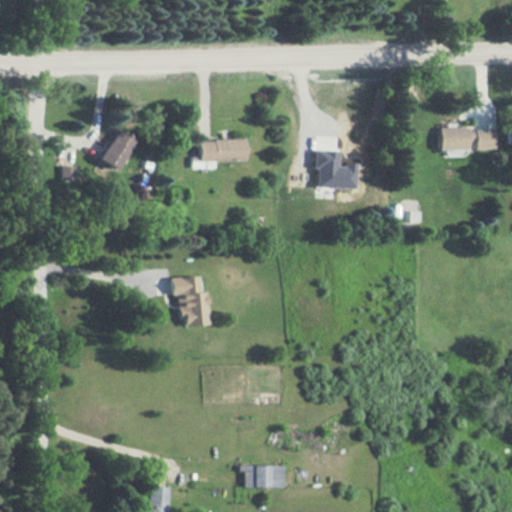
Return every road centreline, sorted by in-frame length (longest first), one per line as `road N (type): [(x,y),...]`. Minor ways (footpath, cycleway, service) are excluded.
road 1 (residential): [(511,53),(0,67)]
road 2 (residential): [(41,511),(36,67)]
